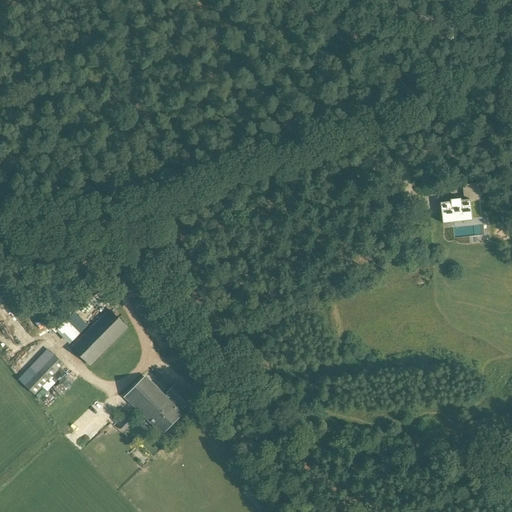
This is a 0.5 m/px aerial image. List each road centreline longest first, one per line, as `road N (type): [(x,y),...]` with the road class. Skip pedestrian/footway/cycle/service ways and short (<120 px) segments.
road 1 (track): [(111,223),(106,235),(301,511)]
road 2 (track): [(432,113),(111,223)]
road 3 (track): [(511,485),(248,438)]
road 4 (track): [(432,113),(286,0)]
road 5 (unknown): [(443,109),(309,0)]
